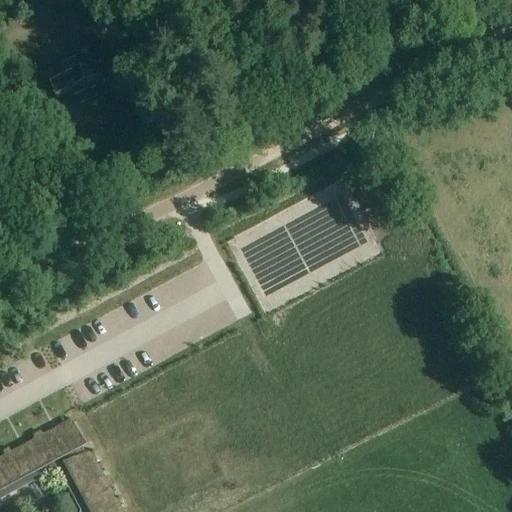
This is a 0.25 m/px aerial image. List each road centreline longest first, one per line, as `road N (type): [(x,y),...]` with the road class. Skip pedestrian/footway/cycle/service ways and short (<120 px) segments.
road 1 (track): [(511,26),(176,203)]
road 2 (unclassified): [(0,291),(176,203)]
